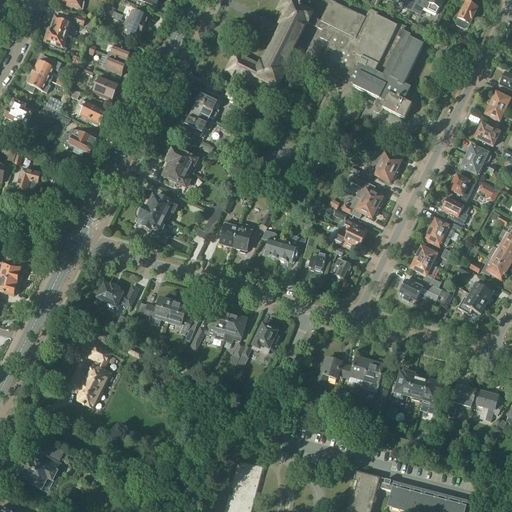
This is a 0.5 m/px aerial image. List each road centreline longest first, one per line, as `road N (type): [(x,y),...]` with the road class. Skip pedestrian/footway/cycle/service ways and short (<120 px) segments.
road 1 (residential): [(355,320),(511,2)]
road 2 (residential): [(355,320),(76,239)]
road 3 (secondary): [(76,239),(196,0)]
road 4 (secondary): [(0,395),(76,239)]
road 5 (residential): [(486,358),(355,320)]
